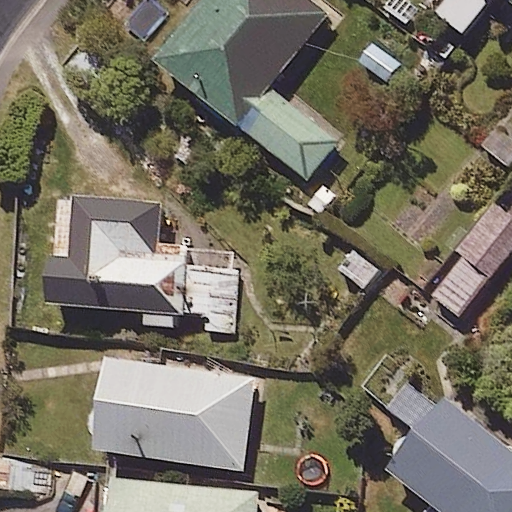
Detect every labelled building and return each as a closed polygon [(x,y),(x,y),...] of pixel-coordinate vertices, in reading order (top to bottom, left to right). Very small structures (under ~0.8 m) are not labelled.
[(329,15),(308,0),(207,0),(158,64),(311,181),(340,142),(272,90),(329,15)] [(493,0),(447,0),(437,12),(464,35),(493,0)] [(165,206),(62,198),(62,206),(78,207),(74,262),(52,260),(49,306),(148,314),(147,326),(177,329),(178,314),(210,317),(209,332),(236,334),(243,253),(162,247),(165,206)] [(511,254),(511,218),(498,207),(461,252),(468,258),(436,297),(461,317),(511,254)] [(258,381),(109,361),(97,452),(246,472),(258,381)] [(442,406),(410,381),(388,408),(419,432),(389,470),(441,511),(511,511),(511,451),(447,400),(442,406)] [(259,511),(261,495),(112,482),(109,511),(259,511)]
